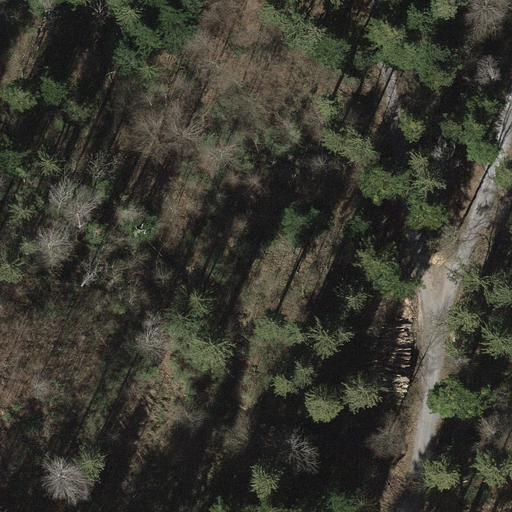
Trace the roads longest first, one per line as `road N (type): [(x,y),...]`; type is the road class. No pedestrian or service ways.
road 1 (track): [(403,511),(434,385),(438,310),(381,0)]
road 2 (track): [(438,310),(511,104)]
